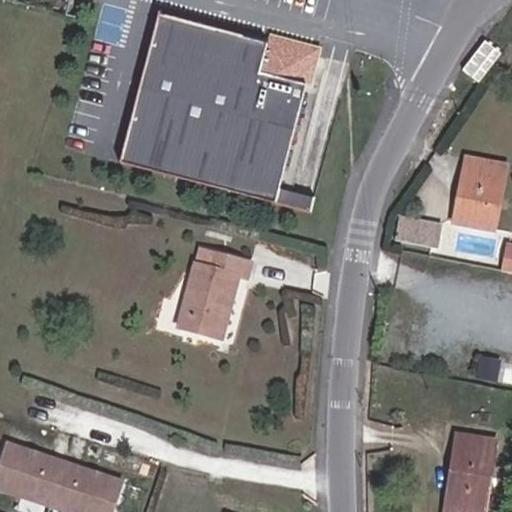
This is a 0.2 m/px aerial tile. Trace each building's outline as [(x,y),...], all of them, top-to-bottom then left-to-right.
[(294,212),(333,63),(175,25),(138,172),(294,212)] [(504,87),(511,74),(511,47),(508,45),(487,76),(504,87)] [(502,232),(511,185),(511,164),(479,159),(473,188),(469,189),(463,225),(502,232)] [(330,222),(334,207),(298,198),(294,212),(330,222)] [(451,229),(413,222),(409,243),(447,250),(451,229)] [(275,264),(228,251),(203,335),(237,344),(257,277),(262,279),(272,281),(275,264)] [(254,307),(262,279),(257,277),(237,344),(248,348),(260,309),(254,307)] [(468,431),(455,511),(494,511),(507,437),(468,431)] [(126,511),(135,486),(19,449),(6,491),(71,511),(126,511)]
